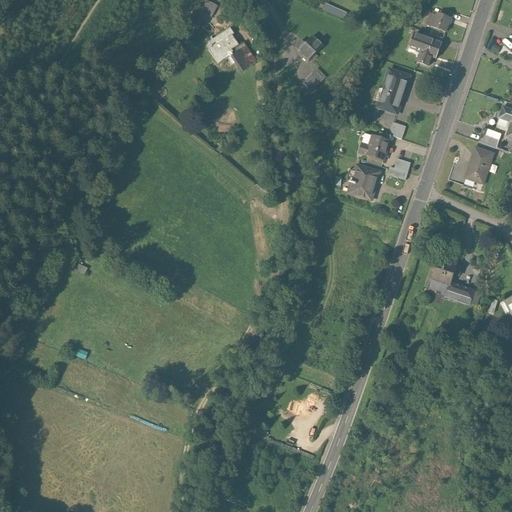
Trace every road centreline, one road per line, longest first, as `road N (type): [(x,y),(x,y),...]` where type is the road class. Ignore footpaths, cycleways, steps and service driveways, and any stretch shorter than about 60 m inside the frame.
road 1 (secondary): [(423,194),(306,511)]
road 2 (secondary): [(487,0),(423,194)]
road 3 (track): [(0,136),(101,0)]
